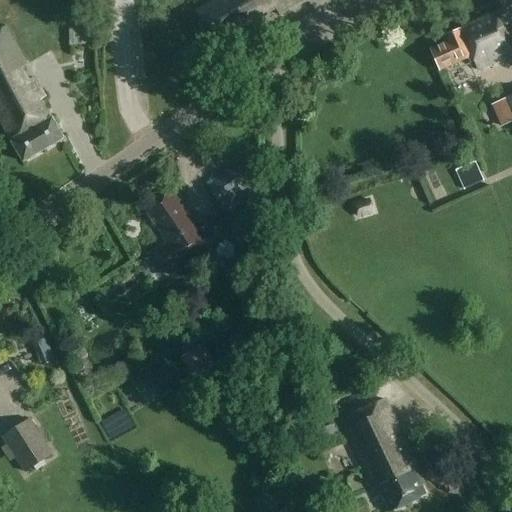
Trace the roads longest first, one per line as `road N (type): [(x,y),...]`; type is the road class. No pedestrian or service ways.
road 1 (unclassified): [(509,511),(480,450),(301,275),(285,225),(275,115),(257,73)]
road 2 (tertiary): [(0,249),(257,73)]
road 3 (tertiary): [(257,73),(380,0)]
